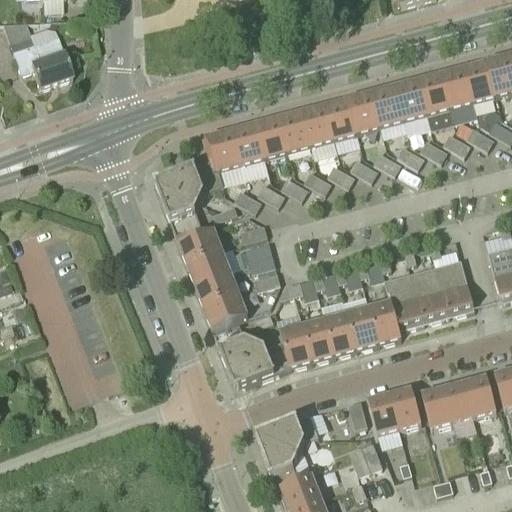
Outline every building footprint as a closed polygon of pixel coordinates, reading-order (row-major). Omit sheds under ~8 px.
[(397,0),(401,12),(435,2),(434,0),(397,0)] [(34,50),(26,28),(26,27),(3,28),(13,58),(11,58),(19,81),(31,76),(39,99),(73,87),(64,60),(63,60),(57,43),(34,50)] [(511,99),(511,80),(508,64),(485,70),(485,69),(484,69),(494,106),(495,105),(511,99)] [(493,106),(494,106),(484,69),(483,70),(484,70),(461,77),(471,111),(493,105),(493,106)] [(447,117),(471,111),(461,77),(438,83),(447,117)] [(424,124),(447,117),(438,83),(415,89),(424,124)] [(401,130),(424,124),(415,89),(392,95),(401,130)] [(378,136),(401,130),(392,95),(369,102),(378,136)] [(356,142),(378,136),(369,102),(346,108),(346,107),(345,107),(355,143),(356,143),(356,142)] [(354,144),(355,143),(345,107),(344,107),(345,108),(322,114),(332,149),(354,143),(354,144)] [(455,120),(458,129),(480,122),(477,113),(455,120)] [(309,155),(332,149),(322,114),(299,120),(309,155)] [(285,162),(309,155),(299,120),(276,127),(285,162)] [(495,128),(486,122),(479,133),(489,139),(495,128)] [(262,168),(285,162),(276,127),(253,133),(262,168)] [(489,139),(510,151),(511,148),(511,137),(495,128),(489,139)] [(266,182),(262,168),(253,133),(230,139),(239,174),(243,188),(266,182)] [(487,157),(494,146),(473,134),(466,145),(487,157)] [(220,179),(239,174),(230,139),(208,145),(205,147),(205,150),(211,169),(215,167),(219,180),(220,179)] [(464,164),(470,153),(450,141),(443,152),(464,164)] [(441,170),(447,159),(426,147),(420,158),(441,170)] [(418,176),(424,165),(403,153),(397,164),(418,176)] [(374,171),(395,183),(401,172),(380,160),(374,171)] [(350,177),(371,189),(378,178),(357,166),(350,177)] [(215,167),(211,169),(155,190),(177,245),(202,235),(196,220),(205,201),(223,194),(220,179),(219,180),(215,167)] [(348,196),(355,184),(334,172),(327,184),(348,196)] [(325,202),(331,191),(310,179),(304,190),(325,202)] [(302,208),(308,197),(287,185),(281,196),(302,208)] [(278,214),(285,203),(264,191),(257,202),(278,214)] [(255,221),(262,209),(241,197),(235,208),(255,221)] [(232,223),(237,221),(234,213),(229,215),(232,223)] [(224,217),(227,225),(232,223),(229,215),(224,217)] [(218,219),(222,227),(227,225),(224,217),(218,219)] [(216,229),(222,227),(218,219),(213,221),(216,229)] [(244,251),(248,249),(267,244),(264,232),(241,238),(244,251)] [(503,246),(511,244),(509,233),(500,235),(503,246)] [(191,271),(223,259),(214,237),(179,250),(185,266),(188,265),(191,271)] [(250,273),(273,264),(269,250),(246,256),(250,273)] [(433,265),(441,263),(438,252),(430,254),(433,265)] [(511,253),(488,260),(502,310),(511,306),(511,253)] [(196,294),(231,280),(223,259),(191,271),(193,277),(190,278),(196,294)] [(408,272),(416,270),(413,259),(405,261),(408,272)] [(273,264),(250,273),(252,281),(276,275),(273,264)] [(383,279),(391,277),(388,265),(380,268),(383,279)] [(436,275),(449,324),(450,324),(449,321),(456,319),(457,322),(475,317),(461,268),(436,275)] [(361,285),(369,283),(366,271),(358,274),(361,285)] [(0,289),(10,286),(6,275),(0,277),(0,289)] [(431,329),(449,324),(436,275),(410,282),(423,331),(424,331),(424,327),(431,325),(431,329)] [(339,291),(347,289),(344,277),(336,280),(339,291)] [(207,314),(239,301),(231,280),(196,294),(202,309),(205,308),(207,314)] [(257,299),(261,298),(280,292),(277,280),(254,286),(257,299)] [(406,336),(423,331),(410,282),(384,289),(390,309),(391,309),(398,334),(405,332),(406,336)] [(317,297),(325,295),(322,283),(314,286),(317,297)] [(12,286),(2,290),(5,298),(15,294),(12,286)] [(294,303),(303,301),(300,289),(291,292),(294,303)] [(291,292),(287,293),(281,307),(294,303),(291,292)] [(209,320),(206,321),(212,337),(248,323),(239,301),(207,314),(209,320)] [(402,346),(398,334),(391,309),(390,309),(369,315),(379,352),(380,351),(379,348),(384,347),(385,350),(402,346)] [(22,313),(11,317),(15,327),(26,323),(22,313)] [(363,356),(379,352),(369,315),(347,321),(357,358),(358,357),(357,354),(362,353),(363,356)] [(268,332),(273,329),(270,321),(265,323),(268,332)] [(341,362),(357,358),(347,321),(324,327),(334,364),(336,363),(335,360),(340,359),(341,362)] [(265,323),(259,325),(263,334),(268,332),(265,323)] [(29,325),(21,328),(25,338),(33,335),(29,325)] [(259,325),(254,327),(257,336),(263,334),(259,325)] [(319,368),(334,364),(324,327),(302,333),(312,370),(314,369),(313,366),(318,365),(319,368)] [(215,343),(236,397),(290,376),(283,349),(280,340),(275,342),(277,351),(265,356),(246,348),(240,333),(215,343)] [(297,374),(312,370),(302,333),(280,339),(280,340),(283,349),(290,376),(292,375),(291,372),(296,371),(297,374)] [(511,414),(511,377),(496,382),(496,381),(495,382),(504,417),(506,417),(506,416),(511,414)] [(475,425),(495,419),(495,420),(497,419),(487,384),(485,384),(466,390),(466,389),(465,390),(475,425)] [(475,425),(465,390),(464,390),(445,396),(445,395),(444,395),(454,431),(475,425)] [(400,437),(420,431),(420,432),(422,431),(412,395),(410,396),(391,402),(391,401),(390,401),(400,437)] [(454,431),(444,395),(443,396),(423,401),(422,401),(431,437),(433,437),(433,436),(454,431)] [(368,408),(378,443),(379,443),(379,442),(400,437),(390,401),(389,402),(370,407),(368,408)] [(361,409),(349,413),(355,437),(368,434),(361,409)] [(29,420),(14,425),(18,436),(33,431),(29,420)] [(256,443),(300,462),(306,449),(319,444),(310,422),(256,443)] [(300,462),(256,443),(277,497),(281,495),(299,487),(294,475),(300,462)] [(373,450),(361,455),(371,479),(382,474),(373,450)] [(361,455),(349,460),(359,484),(371,479),(361,455)] [(400,472),(403,484),(412,482),(408,469),(400,472)] [(489,476),(480,479),(483,491),(492,489),(489,476)] [(312,482),(299,487),(281,495),(283,498),(281,499),(285,511),(287,510),(287,511),(308,511),(322,506),(313,483),(312,482)] [(450,487),(442,489),(445,501),(453,499),(450,487)] [(445,501),(442,489),(433,491),(437,504),(445,501)] [(361,490),(352,494),(357,507),(366,503),(361,490)]
